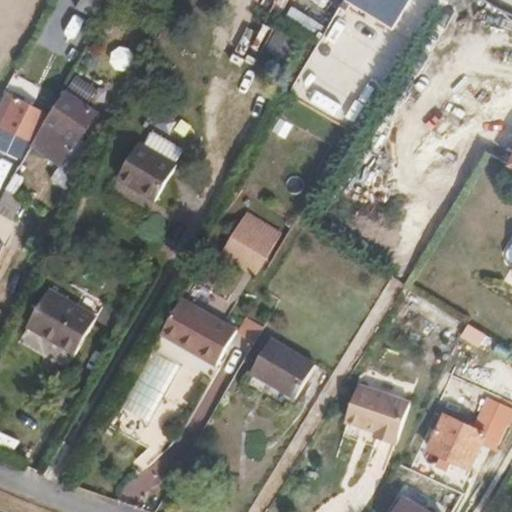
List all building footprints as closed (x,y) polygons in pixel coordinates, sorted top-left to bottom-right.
[(92,0),(70,0),(70,1),(88,10),(92,0)] [(415,0),(352,0),(342,18),(388,47),(415,0)] [(297,42),(274,30),(263,50),(286,61),(297,42)] [(62,91),(29,145),(58,164),(48,179),(65,190),(93,148),(76,137),(93,111),(62,91)] [(43,110),(14,95),(0,120),(0,126),(27,141),(43,110)] [(138,142),(116,179),(152,202),(175,164),(138,142)] [(17,165),(4,189),(11,193),(23,169),(17,165)] [(4,189),(0,196),(0,214),(10,220),(21,198),(4,189)] [(257,277),(285,232),(249,210),(222,256),(257,277)] [(93,318),(45,291),(28,320),(42,328),(39,335),(72,354),(93,318)] [(234,332),(180,301),(160,332),(193,352),(191,355),(213,369),(234,332)] [(42,328),(28,320),(24,327),(39,335),(42,328)] [(311,367),(269,342),(250,374),(292,399),(311,367)] [(410,397),(358,380),(345,418),(367,426),(369,421),(375,423),(372,433),(395,439),(410,397)] [(484,435),(443,416),(428,450),(438,455),(450,461),(468,469),(484,435)] [(61,483),(78,449),(62,441),(45,475),(61,483)] [(450,461),(438,455),(434,465),(445,470),(450,461)] [(432,511),(408,498),(399,511),(432,511)]
